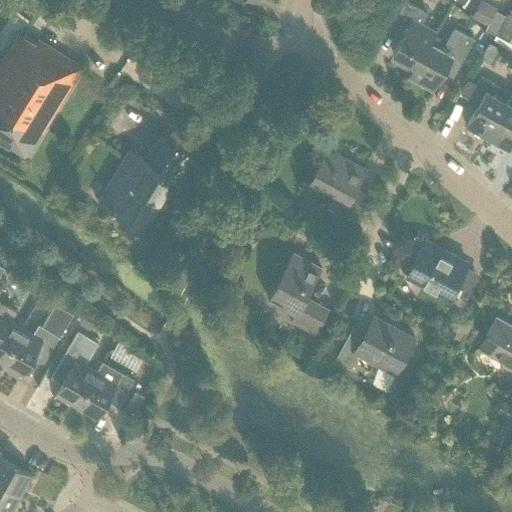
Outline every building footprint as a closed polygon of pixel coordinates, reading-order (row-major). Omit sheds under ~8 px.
[(416,66),(429,41),(435,30),(422,23),(428,13),(404,0),(389,28),(402,35),(392,53),(416,66)] [(494,5),(484,0),(482,0),(472,18),(483,24),(494,5)] [(495,34),(507,41),(511,32),(511,14),(507,12),(495,34)] [(429,41),(416,66),(410,76),(432,88),(442,71),(453,77),(474,38),(454,27),(442,48),(429,41)] [(0,135),(29,154),(83,66),(38,38),(35,43),(19,33),(0,63),(0,135)] [(487,137),(507,101),(493,94),(498,85),(480,75),(467,99),(477,105),(466,125),(487,137)] [(511,104),(507,101),(487,137),(508,149),(511,141),(511,104)] [(150,219),(174,179),(192,156),(169,139),(151,163),(130,150),(99,201),(129,220),(135,210),(150,219)] [(365,169),(326,148),(311,177),(341,193),(333,207),(355,219),(369,193),(356,186),(365,169)] [(468,261),(425,239),(407,274),(449,297),(468,261)] [(329,309),(306,296),(321,267),(292,252),(285,265),(281,263),(274,265),(270,274),(272,280),(276,282),(267,298),(296,314),(292,321),(305,328),(315,334),(329,309)] [(0,360),(1,362),(21,326),(10,320),(16,310),(0,300),(0,360)] [(32,333),(21,326),(1,362),(21,373),(31,356),(43,362),(58,335),(60,335),(73,313),(55,302),(42,325),(38,323),(32,333)] [(350,364),(358,350),(379,361),(372,383),(386,390),(396,371),(393,369),(411,336),(374,317),(368,329),(355,322),(336,357),(350,364)] [(511,324),(499,317),(481,348),(504,361),(503,364),(511,369),(511,324)] [(56,393),(76,405),(96,370),(85,363),(97,342),(77,330),(55,369),(51,376),(62,383),(56,393)] [(133,348),(117,338),(109,352),(125,361),(133,348)] [(107,376),(96,370),(76,405),(96,417),(106,399),(117,406),(133,378),(113,366),(107,376)] [(511,430),(511,405),(503,400),(497,411),(505,416),(495,435),(506,441),(511,430)] [(0,485),(19,496),(32,474),(0,456),(0,453),(1,451),(0,450),(0,485)] [(0,511),(10,511),(19,496),(0,485),(0,511)]
